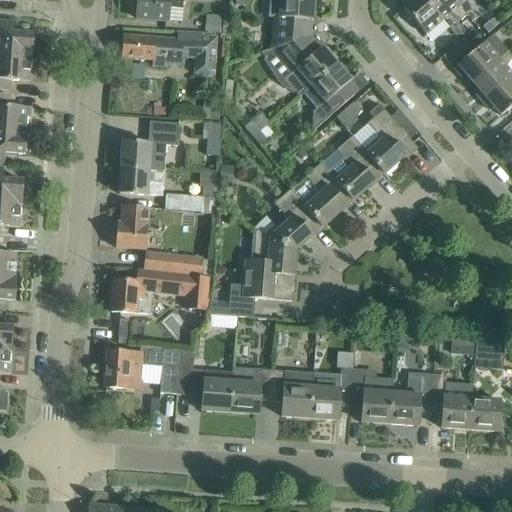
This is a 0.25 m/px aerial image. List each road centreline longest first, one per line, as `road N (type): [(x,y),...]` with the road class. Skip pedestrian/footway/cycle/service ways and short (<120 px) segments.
road 1 (tertiary): [(53,455),(90,73)]
road 2 (tertiary): [(423,479),(53,455)]
road 3 (residential): [(330,311),(332,268),(470,150)]
road 4 (residential): [(470,150),(366,31),(359,0)]
